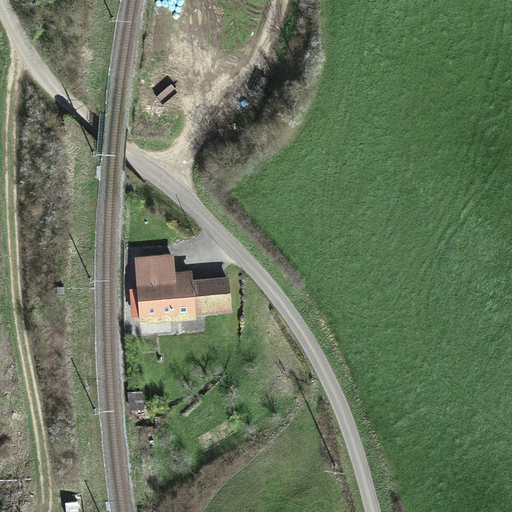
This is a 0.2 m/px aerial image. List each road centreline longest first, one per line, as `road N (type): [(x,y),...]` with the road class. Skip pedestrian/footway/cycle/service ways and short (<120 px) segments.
road 1 (unclassified): [(0,6),(22,50),(65,102),(269,286),(334,392),(372,511)]
road 2 (track): [(153,182),(219,124),(250,72),(274,0)]
